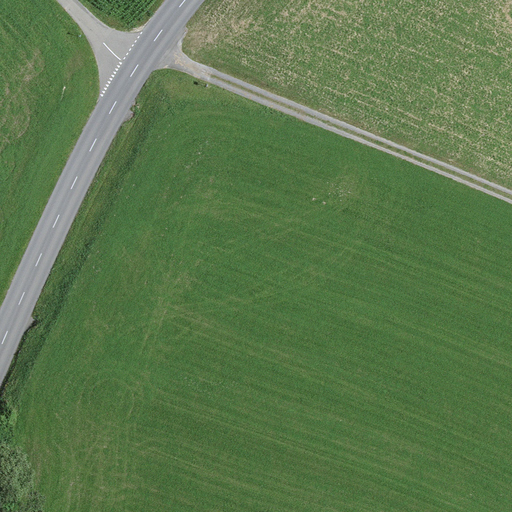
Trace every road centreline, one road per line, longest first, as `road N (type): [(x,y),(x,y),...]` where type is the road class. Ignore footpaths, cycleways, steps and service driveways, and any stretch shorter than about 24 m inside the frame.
road 1 (unclassified): [(186,0),(94,142),(0,352)]
road 2 (track): [(511,195),(150,45)]
